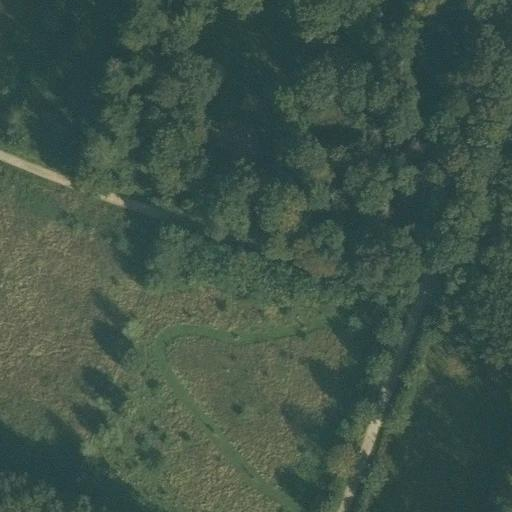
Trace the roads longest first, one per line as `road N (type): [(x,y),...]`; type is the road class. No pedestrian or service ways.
road 1 (track): [(0,147),(511,333)]
road 2 (track): [(509,4),(421,299),(343,511)]
